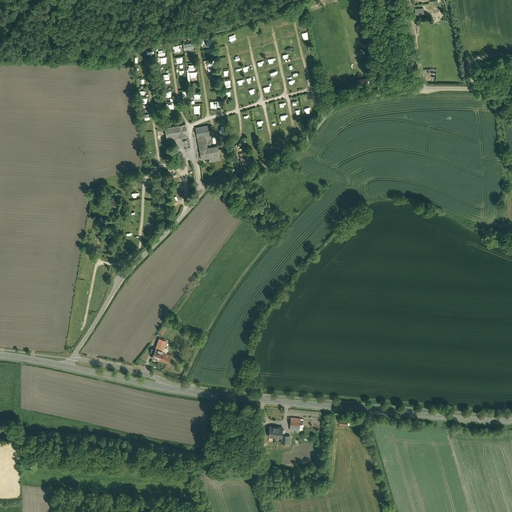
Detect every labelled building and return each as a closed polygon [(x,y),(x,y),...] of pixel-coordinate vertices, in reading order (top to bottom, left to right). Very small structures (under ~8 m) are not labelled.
[(194,41),(184,44),(186,50),(195,47),(194,41)] [(189,129),(187,123),(166,128),(168,139),(189,135),(189,129)] [(212,136),(209,124),(197,127),(203,159),(211,158),(211,161),(213,161),(213,162),(223,160),(220,146),(209,148),(207,137),(212,136)] [(240,156),(244,165),(254,161),(250,152),(240,156)] [(167,327),(169,324),(166,322),(160,333),(164,335),(168,328),(167,327)] [(161,360),(169,363),(172,354),(169,353),(170,349),(165,347),(167,341),(162,339),(160,345),(158,344),(156,350),(155,350),(153,356),(154,356),(153,359),(161,361),(161,360)] [(305,419),(302,419),(302,418),(292,417),(291,430),(301,431),(301,430),(305,430),(305,419)] [(284,426),(271,425),(270,438),(282,439),(283,439),(284,435),(284,426)] [(292,435),(284,435),(283,439),(282,439),(282,443),(291,444),(292,435)]
